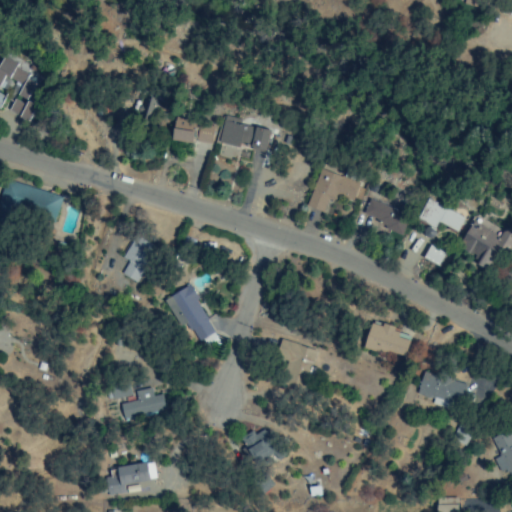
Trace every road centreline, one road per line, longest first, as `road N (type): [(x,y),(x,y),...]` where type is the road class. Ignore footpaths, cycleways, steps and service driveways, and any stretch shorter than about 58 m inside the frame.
road 1 (residential): [(0,145),(272,234),(436,302),(511,346)]
road 2 (residential): [(272,234),(194,509)]
